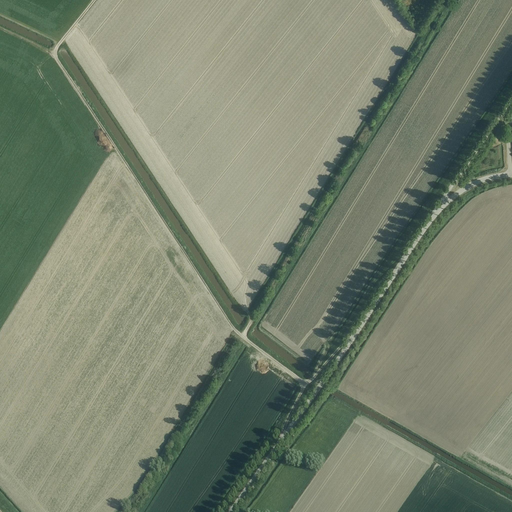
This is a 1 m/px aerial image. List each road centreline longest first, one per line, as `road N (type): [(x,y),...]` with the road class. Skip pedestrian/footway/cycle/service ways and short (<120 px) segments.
road 1 (track): [(305,385),(233,329),(51,54)]
road 2 (tertiary): [(230,511),(438,208)]
road 3 (unclassified): [(438,208),(511,99)]
